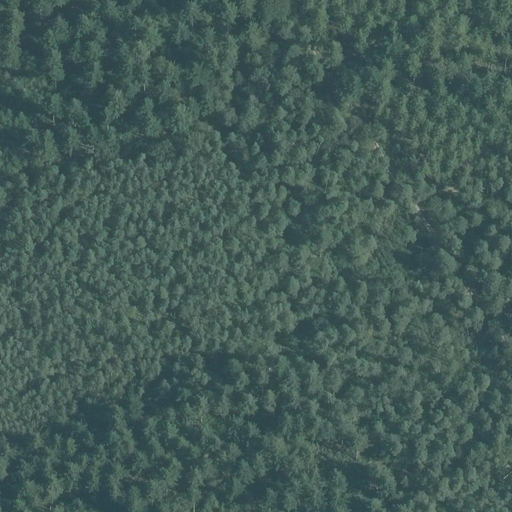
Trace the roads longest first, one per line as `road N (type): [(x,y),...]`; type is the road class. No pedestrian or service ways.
road 1 (track): [(30,511),(505,336)]
road 2 (track): [(279,0),(511,348)]
road 3 (track): [(0,86),(235,0)]
road 4 (track): [(119,478),(0,278)]
